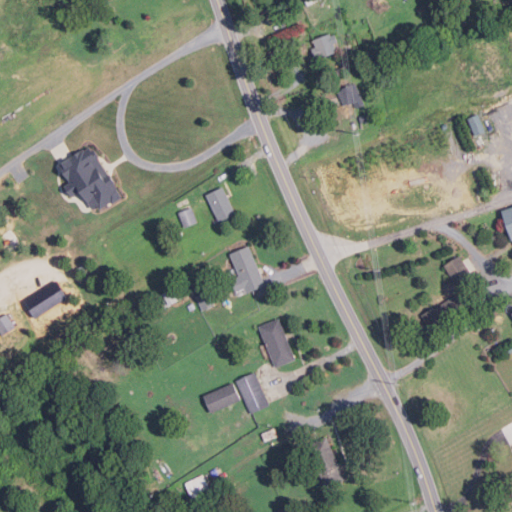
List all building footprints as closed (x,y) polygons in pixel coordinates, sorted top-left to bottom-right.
[(83,10),(79,0),(98,0),(100,4),(83,10)] [(341,53),(337,33),(315,38),(319,57),(341,53)] [(344,105),(362,102),(359,84),(340,88),(344,105)] [(372,119),(363,122),(361,116),(370,113),(372,119)] [(487,131),(479,114),(469,119),(477,136),(487,131)] [(360,130),(352,132),(351,126),(358,124),(360,130)] [(125,197),(120,188),(123,187),(115,173),(113,174),(95,144),(62,163),(73,181),(68,185),(74,196),(86,189),(97,208),(103,204),(104,207),(116,200),(117,202),(125,197)] [(222,222),(209,195),(225,186),(239,213),(222,222)] [(511,202),(497,207),(509,245),(511,243),(511,202)] [(187,226),(181,211),(194,206),(200,221),(187,226)] [(249,292),(247,288),(239,291),(233,279),(242,275),(233,253),(252,245),(268,284),(249,292)] [(473,274),(462,255),(445,264),(457,284),(473,274)] [(69,297),(38,319),(27,304),(58,282),(69,297)] [(166,307),(160,295),(177,286),(184,297),(166,307)] [(423,315),(433,331),(479,303),(469,287),(423,315)] [(205,311),(197,296),(209,289),(217,305),(205,311)] [(192,311),(189,305),(194,302),(197,308),(192,311)] [(0,319),(8,315),(16,327),(2,335),(0,331),(0,319)] [(279,367),(262,325),(282,317),(298,359),(279,367)] [(256,369),(271,404),(253,412),(238,377),(256,369)] [(242,399),(213,412),(204,394),(233,381),(242,399)] [(328,487),(310,444),(330,436),(348,479),(328,487)] [(193,498),(185,483),(203,473),(211,489),(193,498)]
